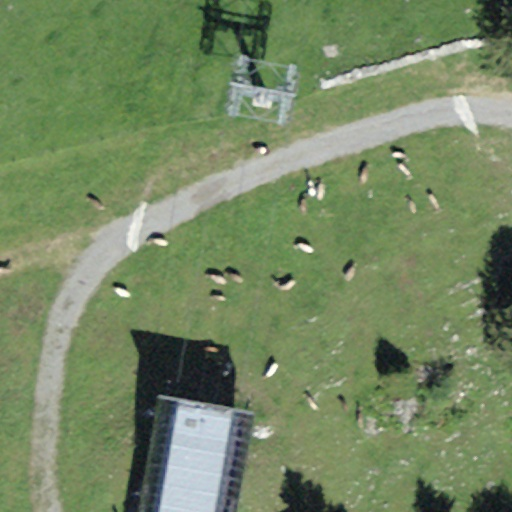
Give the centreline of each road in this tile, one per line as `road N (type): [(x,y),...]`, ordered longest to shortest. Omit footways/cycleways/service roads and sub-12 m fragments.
road 1 (track): [(511,116),(441,112),(370,131),(286,159),(99,248),(0,266)]
road 2 (track): [(49,511),(43,451),(51,362),(99,248)]
